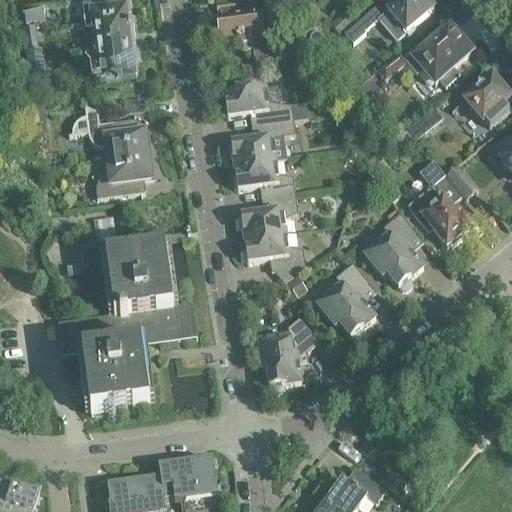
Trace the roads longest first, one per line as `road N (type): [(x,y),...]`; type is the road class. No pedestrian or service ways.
road 1 (residential): [(246,437),(175,0)]
road 2 (residential): [(246,437),(312,423),(511,262)]
road 3 (residential): [(246,437),(62,457)]
